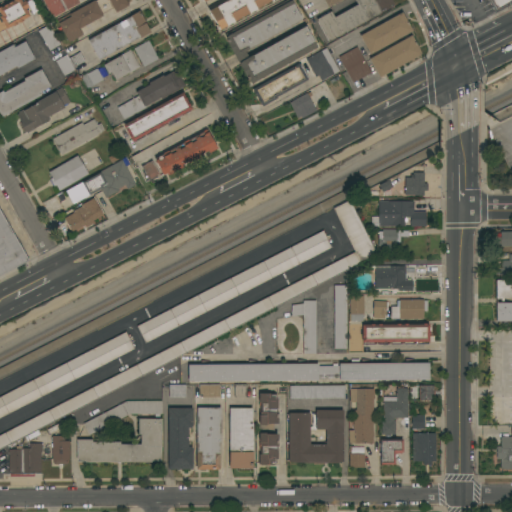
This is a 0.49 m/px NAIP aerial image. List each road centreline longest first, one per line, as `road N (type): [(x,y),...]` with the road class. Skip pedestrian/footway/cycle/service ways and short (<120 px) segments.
road 1 (secondary): [(455,56),(0,291)]
road 2 (residential): [(0,498),(511,492)]
road 3 (tertiary): [(463,203),(459,511)]
road 4 (residential): [(167,0),(271,173)]
road 5 (secondary): [(63,281),(222,199)]
road 6 (secondary): [(271,173),(385,115)]
road 7 (residential): [(0,171),(63,281)]
